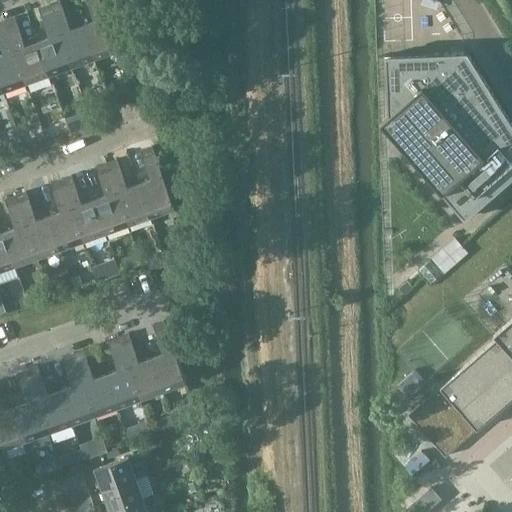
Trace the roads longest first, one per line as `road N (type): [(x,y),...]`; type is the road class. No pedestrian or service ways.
road 1 (residential): [(0,180),(141,127)]
road 2 (residential): [(0,353),(135,304)]
